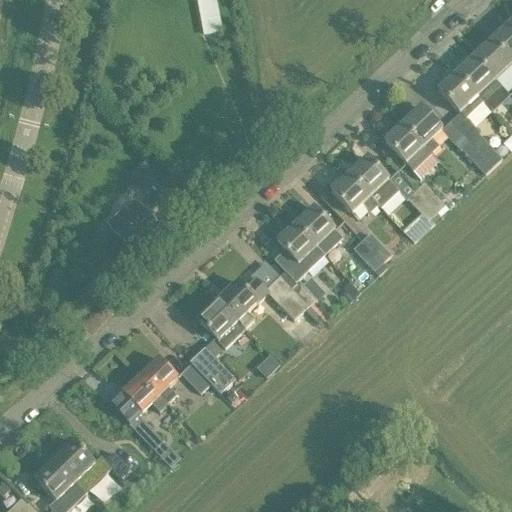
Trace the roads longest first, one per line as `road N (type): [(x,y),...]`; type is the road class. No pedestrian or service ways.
road 1 (residential): [(0,432),(466,0)]
road 2 (tertiary): [(0,220),(56,0)]
